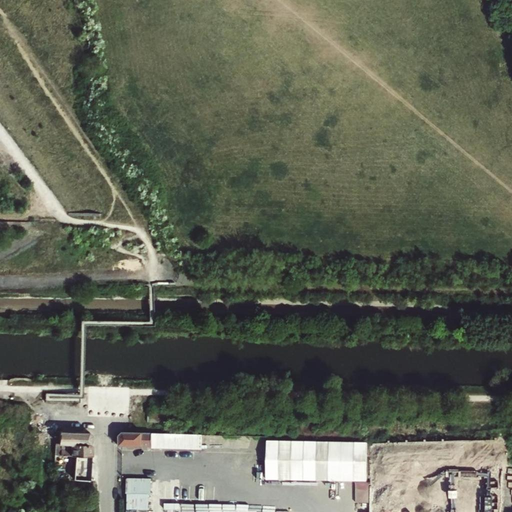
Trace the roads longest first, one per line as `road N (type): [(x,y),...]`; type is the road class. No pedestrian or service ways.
road 1 (track): [(152,286),(164,266),(114,245),(143,234),(125,182),(21,33),(0,17)]
road 2 (track): [(141,230),(64,219),(0,132)]
road 3 (unclassified): [(110,390),(110,511)]
